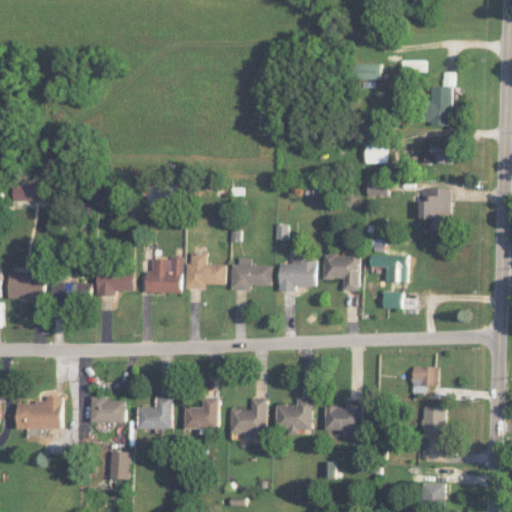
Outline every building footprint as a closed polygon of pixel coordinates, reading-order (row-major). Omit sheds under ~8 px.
[(403,71),(427,71),(427,59),(403,60),(403,71)] [(382,63),(359,63),(359,78),(383,78),(382,63)] [(454,124),(455,72),(445,72),(445,86),(430,86),(430,123),(454,124)] [(387,162),(388,143),(368,142),(368,162),(387,162)] [(433,156),(427,155),(427,162),(454,163),(455,143),(433,143),(433,156)] [(390,194),(389,181),(369,182),(369,194),(390,194)] [(15,200),(39,200),(39,184),(15,183),(15,200)] [(452,187),(423,188),(423,218),(433,217),(433,229),(453,229),(452,187)] [(288,239),(289,224),(277,223),(277,238),(288,239)] [(227,264),(207,263),(207,253),(191,253),(191,262),(187,262),(186,287),(207,287),(207,283),(226,283),(227,264)] [(409,281),(410,254),(373,253),(373,266),(388,266),(388,281),(409,281)] [(345,289),(360,290),(362,255),(326,254),(325,278),(345,278),(345,289)] [(183,293),(184,256),(172,255),(172,258),(153,258),(152,270),(147,270),(146,291),(183,293)] [(318,257),(293,257),(293,263),(281,263),(280,290),(297,290),(297,285),(318,286),(318,257)] [(232,288),(252,289),(253,284),(272,285),(273,265),(252,264),(252,260),(233,259),(232,288)] [(135,270),(98,268),(97,294),(117,295),(117,290),(134,290),(135,270)] [(9,298),(45,299),(46,275),(10,273),(9,298)] [(92,282),(52,283),(52,302),(92,301),(92,282)] [(404,291),(386,290),(385,307),(404,308),(404,291)] [(18,427),(64,428),(64,395),(47,395),(47,401),(19,401),(18,427)] [(92,421),(127,421),(127,400),(108,399),(108,395),(93,395),(92,421)] [(173,427),(173,396),(158,396),(158,406),(140,406),(140,427),(173,427)] [(221,397),(205,396),(205,406),(186,406),(186,427),(221,428),(221,397)] [(269,434),(269,397),(253,397),(252,408),(233,408),(232,433),(269,434)] [(300,405),(279,404),(279,433),(302,433),(302,428),(315,428),(315,398),(300,398),(300,405)] [(329,406),(328,429),(365,429),(365,400),(349,400),(349,406),(329,406)] [(426,437),(448,437),(447,405),(425,406),(426,437)] [(132,450),(112,450),(111,478),(131,478),(132,450)] [(423,504),(447,505),(447,483),(424,482),(423,504)]
